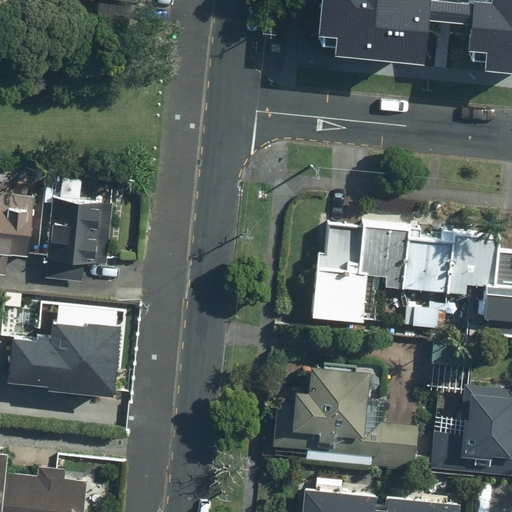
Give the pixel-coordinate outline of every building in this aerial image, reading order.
[(511,0),(322,0),(319,36),(337,38),(336,55),(425,64),(429,20),(473,24),(470,51),(486,53),(484,71),(511,73),(511,0)] [(8,254),(34,255),(37,196),(22,196),(22,191),(0,190),(0,272),(8,273),(8,254)] [(49,277),(76,278),(85,279),(86,253),(98,253),(99,234),(87,233),(88,223),(101,224),(102,204),(87,203),(88,196),(54,194),(49,277)] [(487,329),(511,330),(511,247),(499,247),(500,240),(493,239),(493,234),(454,232),(454,241),(410,240),(411,228),(369,226),(368,230),(335,229),(334,254),(329,254),(329,267),(324,267),(322,312),(365,314),(367,268),(388,270),(387,287),(469,290),(470,281),(489,282),(487,329)] [(447,323),(447,302),(430,301),(430,306),(416,305),(417,300),(403,299),(403,297),(389,296),(388,320),(447,323)] [(15,329),(14,355),(10,355),(10,363),(13,363),(13,375),(51,377),(50,384),(117,387),(119,320),(59,318),(58,331),(15,329)] [(473,338),(434,336),(433,361),(472,362),(473,338)] [(311,362),(310,386),(280,385),(277,443),(308,444),(307,458),(374,460),(374,453),(382,453),(383,422),(367,422),(369,365),(311,362)] [(511,386),(469,385),(469,396),(453,395),(453,411),(468,412),(468,432),(436,431),(435,466),(473,467),(474,448),(511,449),(511,386)] [(419,424),(383,422),(382,453),(381,463),(418,464),(419,424)] [(0,511),(88,511),(91,477),(66,475),(66,469),(8,465),(9,448),(0,446),(0,511)] [(304,511),(459,511),(460,499),(389,494),(388,505),(376,504),(377,493),(306,488),(304,511)]
